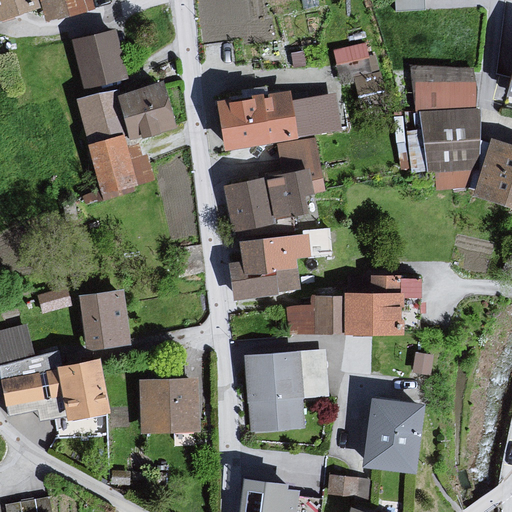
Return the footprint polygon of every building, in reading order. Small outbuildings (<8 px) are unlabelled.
[(0,0),(0,22),(46,10),(42,0),(0,0)] [(92,0),(42,0),(46,10),(53,26),(96,12),(92,0)] [(119,34),(75,43),(85,90),(128,82),(119,34)] [(336,43),(340,75),(376,70),(372,38),(336,43)] [(476,73),(414,69),(416,117),(427,116),(477,112),(476,73)] [(172,87),(124,99),(137,141),(181,130),(172,87)] [(122,92),(79,102),(92,148),(126,138),(137,141),(124,99),(122,92)] [(295,95),(225,105),(228,152),(278,143),(302,139),(297,110),(295,95)] [(339,101),(297,110),(302,139),(319,138),(342,136),(339,101)] [(482,114),(477,112),(427,116),(439,192),(484,186),(482,114)] [(92,148),(105,195),(154,185),(137,141),(126,138),(92,148)] [(302,139),(278,143),(282,178),(308,173),(313,200),(332,197),(319,138),(302,139)] [(484,186),(481,194),(511,206),(511,147),(498,143),(484,186)] [(282,178),(226,190),(238,232),(315,212),(313,200),(308,173),(282,178)] [(312,245),(331,243),(329,223),(310,224),(312,245)] [(246,264),(231,266),(235,299),(282,295),(280,270),(297,270),(292,239),(245,242),(246,264)] [(127,293),(82,297),(88,352),(132,348),(127,293)] [(409,296),(350,295),(350,337),(409,338),(409,296)] [(26,320),(0,326),(0,361),(35,353),(26,320)] [(301,356),(249,360),(252,435),(304,434),(301,356)] [(115,416),(104,361),(64,369),(51,375),(4,383),(11,419),(40,415),(41,424),(73,422),(115,416)] [(200,381),(142,382),(144,435),(202,432),(200,381)] [(377,400),(365,466),(420,478),(430,408),(377,400)] [(304,511),(306,495),(247,480),(241,511),(304,511)] [(52,511),(51,503),(4,510),(4,511),(52,511)]
